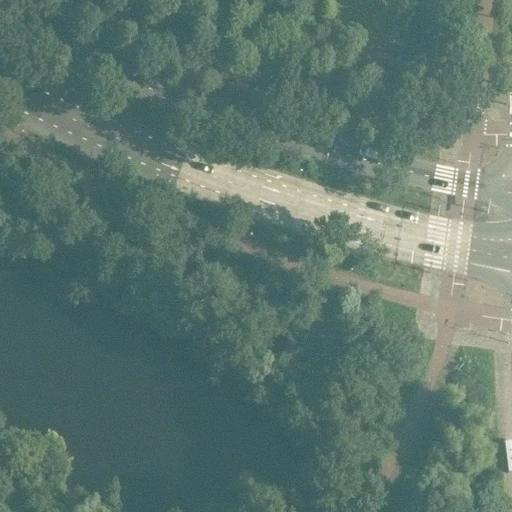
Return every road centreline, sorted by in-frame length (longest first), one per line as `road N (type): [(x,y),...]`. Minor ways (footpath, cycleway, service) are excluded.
road 1 (trunk): [(0,85),(84,128),(241,188),(397,237),(511,261)]
road 2 (trunk): [(511,194),(262,128),(103,71),(0,18)]
